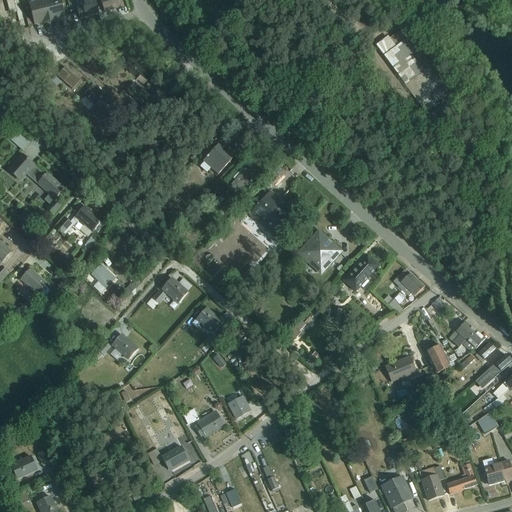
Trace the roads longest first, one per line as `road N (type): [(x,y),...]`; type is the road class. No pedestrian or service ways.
road 1 (residential): [(4,109),(314,382)]
road 2 (residential): [(142,9),(440,284)]
road 3 (track): [(511,324),(486,116),(420,0)]
road 4 (unclassified): [(141,511),(314,382)]
road 5 (unclassified): [(314,382),(440,284)]
